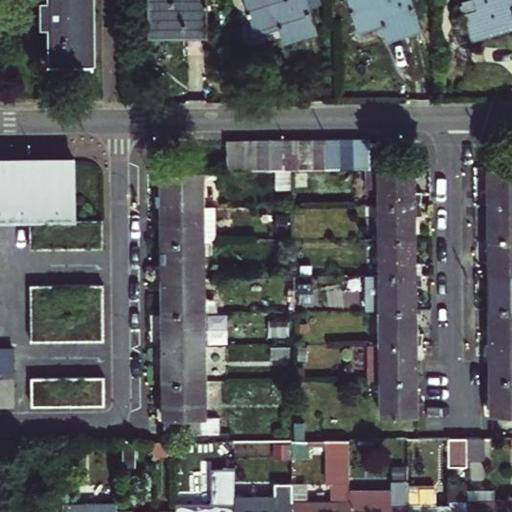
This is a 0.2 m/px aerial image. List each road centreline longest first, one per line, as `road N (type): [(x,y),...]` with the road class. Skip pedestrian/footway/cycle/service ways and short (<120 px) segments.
road 1 (residential): [(116,122),(447,118)]
road 2 (residential): [(447,118),(456,403)]
road 3 (residential): [(118,261),(115,414),(97,423),(0,424)]
road 4 (residential): [(116,122),(118,261)]
road 5 (residential): [(0,247),(21,258),(118,261)]
